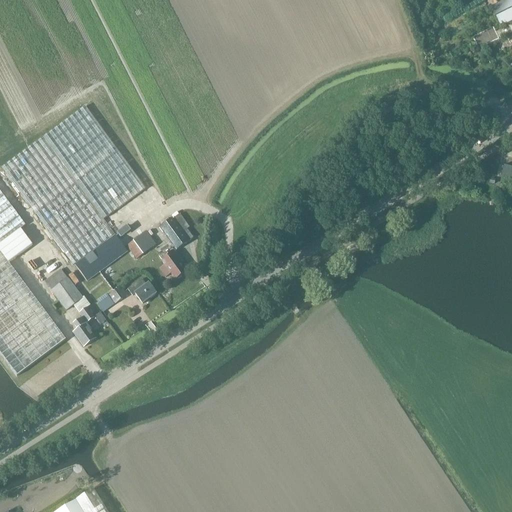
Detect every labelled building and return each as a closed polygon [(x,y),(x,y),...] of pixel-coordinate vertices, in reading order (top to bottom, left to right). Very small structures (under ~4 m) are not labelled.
[(511,0),(508,0),(491,8),(500,28),(507,24),(508,25),(511,33),(511,0)] [(2,168),(73,265),(115,235),(104,220),(146,189),(85,107),(2,168)] [(511,166),(504,165),(500,183),(511,186),(511,166)] [(0,355),(16,377),(66,341),(8,264),(0,252),(0,245),(21,230),(26,226),(0,191),(0,355)] [(188,241),(193,238),(187,229),(182,233),(172,219),(160,228),(176,251),(189,242),(188,241)] [(21,230),(0,245),(0,252),(8,264),(32,246),(21,230)] [(137,260),(156,246),(146,232),(127,246),(137,260)] [(87,282),(127,252),(116,236),(75,266),(87,282)] [(171,248),(159,257),(165,265),(159,269),(166,278),(171,274),(175,280),(186,272),(180,265),(183,263),(174,250),(173,251),(171,248)] [(57,261),(39,274),(44,281),(62,267),(57,261)] [(83,299),(68,279),(61,269),(45,282),(52,291),(52,292),(66,311),(83,299)] [(143,305),(156,294),(149,284),(146,286),(142,280),(128,290),(133,296),(135,295),(143,305)] [(121,287),(108,296),(115,305),(127,296),(121,287)] [(75,306),(80,313),(87,308),(90,306),(85,299),(75,306)] [(87,308),(80,313),(79,314),(83,318),(74,325),(78,330),(73,333),(84,348),(96,339),(91,332),(92,331),(87,323),(95,318),(87,308)] [(76,501),(57,511),(108,511),(94,489),(76,501)]
